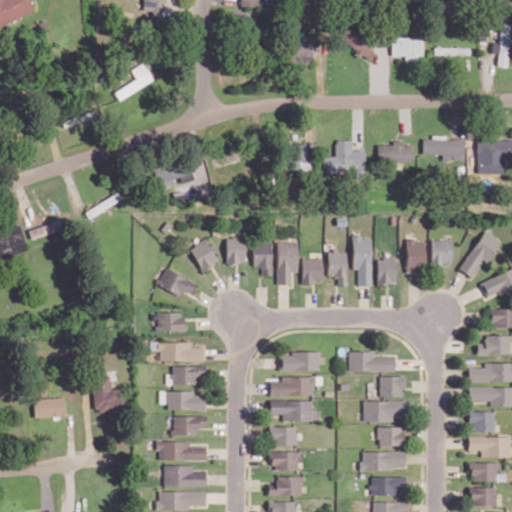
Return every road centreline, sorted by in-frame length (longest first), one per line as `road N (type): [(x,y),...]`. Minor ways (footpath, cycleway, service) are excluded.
road 1 (residential): [(511,101),(248,108),(0,186)]
road 2 (residential): [(238,511),(240,363),(260,327)]
road 3 (residential): [(418,332),(438,372),(436,511)]
road 4 (residential): [(260,327),(318,317),(390,320),(418,332)]
road 5 (residential): [(202,0),(203,120)]
